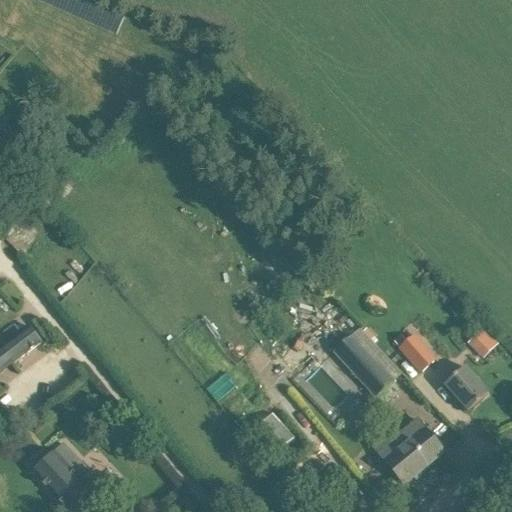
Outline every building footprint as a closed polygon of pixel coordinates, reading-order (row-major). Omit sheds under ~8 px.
[(41,344),(29,327),(0,349),(12,365),(41,344)] [(483,329),(469,344),(484,359),(499,344),(483,329)] [(397,349),(419,375),(436,359),(414,334),(406,341),(407,342),(400,349),(398,347),(397,349)] [(398,347),(400,349),(407,342),(406,341),(401,336),(394,342),(398,347)] [(375,398),(394,381),(354,337),(335,354),(375,398)] [(470,372),(448,390),(468,413),(489,395),(470,372)] [(372,446),(386,463),(405,486),(445,452),(426,430),(417,419),(399,434),(394,428),(372,446)] [(65,445),(34,474),(70,511),(76,511),(104,486),(65,445)]
